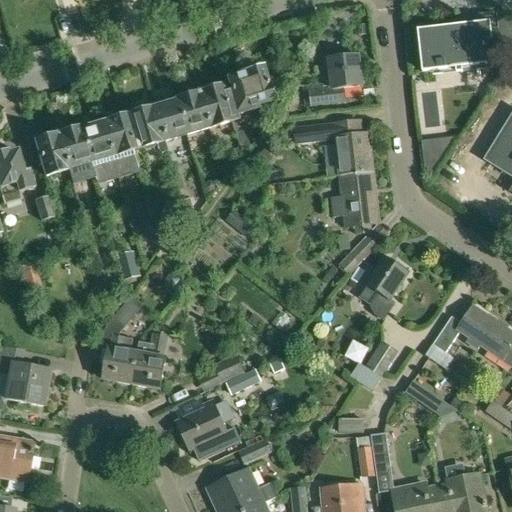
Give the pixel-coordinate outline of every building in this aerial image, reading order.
[(23,0),(27,13),(40,9),(41,15),(57,11),(54,1),(56,0),(23,0)] [(160,0),(163,9),(163,10),(195,0),(160,0)] [(438,46),(420,48),(423,73),(463,69),(462,64),(483,62),(483,67),(496,65),(494,55),(511,53),(511,52),(511,13),(497,15),(498,29),(492,30),(491,24),(478,25),(478,24),(459,26),(459,27),(447,29),(447,30),(436,31),(438,46)] [(304,29),(312,38),(322,30),(314,21),(304,29)] [(323,84),(302,87),(304,107),(347,104),(346,89),(363,87),(360,57),(329,61),(330,75),(327,75),(329,89),(324,89),(323,84)] [(221,87),(215,89),(225,124),(232,122),(240,120),(238,116),(256,110),(255,108),(271,103),(275,102),(277,98),(274,90),(271,88),(267,89),(261,70),(227,80),(230,92),(223,94),(221,87)] [(215,89),(194,95),(204,130),(225,124),(215,89)] [(178,100),(174,101),(184,136),(204,130),(194,95),(187,97),(184,96),(179,97),(178,100)] [(174,101),(153,107),(163,142),(184,136),(174,101)] [(132,114),(120,117),(130,152),(142,148),(146,151),(153,149),(155,145),(156,144),(158,151),(162,154),(166,153),(163,142),(153,107),(144,110),(140,107),(134,109),(132,114)] [(110,120),(101,123),(118,180),(136,175),(130,152),(120,117),(119,118),(116,116),(111,118),(110,120)] [(511,120),(487,160),(511,176),(511,175),(511,120)] [(362,121),(293,129),(295,146),(336,141),(340,176),(372,172),(368,135),(363,136),(362,121)] [(101,123),(80,129),(89,164),(95,186),(118,180),(101,123)] [(65,133),(56,136),(66,171),(89,164),(80,129),(77,130),(73,128),(67,130),(65,133)] [(35,142),(34,143),(44,177),(66,171),(56,136),(47,139),(43,136),(37,138),(35,142)] [(0,150),(0,195),(1,198),(33,189),(28,173),(22,175),(16,153),(7,155),(7,153),(1,151),(0,150)] [(447,155),(423,158),(425,171),(437,170),(447,155)] [(230,175),(227,165),(219,167),(222,177),(230,175)] [(343,199),(330,201),(332,219),(345,218),(346,228),(354,227),(355,237),(371,234),(372,233),(371,225),(378,224),(372,172),(340,176),(343,199)] [(204,185),(204,187),(204,189),(205,190),(206,192),(208,192),(210,193),(211,192),(213,191),(214,190),(215,188),(215,186),(214,184),(213,183),(212,182),(210,182),(208,182),(206,182),(205,184),(204,185)] [(33,202),(40,223),(53,219),(46,198),(33,202)] [(183,201),(188,217),(195,215),(190,199),(183,201)] [(228,225),(247,240),(255,229),(236,214),(228,225)] [(176,236),(168,230),(156,245),(161,248),(164,251),(171,242),(176,236)] [(364,242),(338,268),(349,279),(374,252),(364,242)] [(117,257),(124,282),(141,278),(134,252),(117,257)] [(385,258),(367,286),(358,299),(371,308),(380,295),(389,301),(407,273),(385,258)] [(20,268),(24,280),(21,281),(25,295),(43,290),(34,263),(20,268)] [(182,279),(175,288),(180,292),(188,283),(182,279)] [(108,297),(107,298),(110,308),(120,306),(117,295),(108,297)] [(127,301),(113,319),(125,329),(139,311),(127,301)] [(511,334),(473,308),(461,326),(458,331),(460,332),(511,366),(511,334)] [(271,325),(279,331),(289,319),(281,313),(271,325)] [(458,331),(461,326),(452,318),(426,356),(445,369),(453,359),(445,354),(460,332),(458,331)] [(109,349),(103,381),(130,386),(136,354),(131,353),(133,340),(124,339),(111,336),(109,349)] [(136,354),(130,386),(161,391),(166,359),(164,359),(167,338),(152,336),(148,356),(136,354)] [(382,342),(365,368),(382,379),(399,353),(382,342)] [(0,347),(0,376),(8,378),(4,401),(43,408),(50,372),(22,367),(24,352),(0,347)] [(236,355),(213,366),(215,370),(222,385),(226,383),(245,374),(236,355)] [(280,361),(269,366),(273,375),(285,370),(280,361)] [(245,374),(226,383),(231,396),(255,386),(261,383),(255,370),(245,374)] [(406,394),(435,415),(443,403),(414,382),(406,394)] [(492,401),(493,402),(501,408),(510,396),(498,388),(490,399),(492,401)] [(456,398),(450,408),(461,415),(467,405),(456,398)] [(206,409),(177,423),(190,451),(194,450),(199,462),(241,442),(235,429),(226,433),(222,424),(233,419),(225,401),(214,406),(212,402),(205,406),(206,409)] [(493,402),(486,413),(511,431),(511,415),(506,411),(501,408),(493,402)] [(338,421),(338,435),(363,436),(363,422),(338,421)] [(89,461),(110,461),(111,430),(90,430),(89,461)] [(387,435),(371,437),(372,448),(376,477),(392,475),(387,435)] [(0,479),(26,483),(32,444),(0,438),(0,479)] [(237,453),(244,467),(271,454),(265,440),(237,453)] [(372,448),(358,450),(362,479),(376,477),(372,448)] [(273,484),(258,490),(249,471),(207,491),(216,511),(247,511),(265,504),(279,498),(273,484)] [(447,486),(436,488),(441,511),(487,511),(480,475),(447,482),(447,486)] [(441,511),(436,488),(427,490),(426,485),(392,491),(396,511),(441,511)] [(323,511),(360,511),(361,509),(365,509),(362,486),(321,491),(323,511)] [(290,489),(292,511),(307,511),(305,488),(290,489)]
